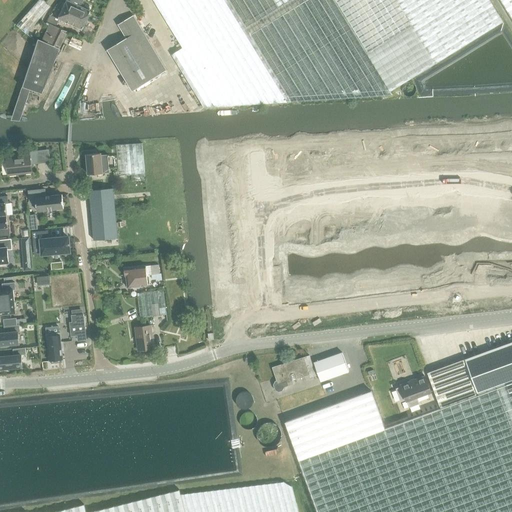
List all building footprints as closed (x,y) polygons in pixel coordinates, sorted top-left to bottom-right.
[(49,7),(42,0),(38,0),(16,25),(22,32),(25,35),(49,7)] [(152,0),(182,48),(171,55),(204,108),(325,100),(392,96),(390,93),(441,61),(503,22),(488,0),(152,0)] [(511,0),(500,0),(511,19),(511,0)] [(66,1),(65,1),(61,9),(75,16),(76,14),(85,18),(88,11),(79,7),(78,6),(75,5),(72,4),(71,3),(66,1)] [(45,24),(48,25),(48,24),(55,27),(59,19),(80,29),(85,18),(76,14),(75,16),(61,9),(61,10),(56,18),(50,16),(48,17),(45,24)] [(118,25),(126,38),(107,50),(112,58),(132,91),(167,70),(133,15),(118,25)] [(65,31),(55,27),(48,24),(48,25),(41,41),(58,48),(65,31)] [(40,94),(58,48),(41,41),(40,41),(36,39),(11,115),(20,116),(29,90),(40,94)] [(117,145),(119,176),(145,174),(142,143),(117,145)] [(31,155),(7,158),(9,174),(32,172),(31,164),(38,163),(37,151),(30,151),(31,155)] [(103,170),(109,170),(108,155),(102,155),(101,153),(86,155),(88,175),(103,173),(103,170)] [(118,238),(114,188),(89,191),(93,240),(118,238)] [(45,189),(28,191),(30,203),(36,202),(37,211),(46,210),(46,211),(55,210),(55,209),(64,208),(62,194),(45,196),(45,189)] [(0,215),(7,214),(6,203),(9,203),(8,196),(0,196),(0,215)] [(0,215),(0,235),(10,235),(9,226),(8,226),(7,214),(0,215)] [(45,230),(32,232),(33,246),(42,246),(42,254),(70,251),(68,237),(67,237),(58,238),(52,238),(52,239),(45,239),(45,230)] [(30,238),(21,238),(24,271),(32,270),(30,238)] [(0,265),(6,265),(6,262),(8,262),(7,250),(12,249),(11,239),(0,239),(0,265)] [(152,275),(159,274),(159,265),(124,269),(125,276),(126,276),(127,288),(148,286),(147,275),(152,275)] [(49,276),(37,277),(38,284),(50,283),(49,276)] [(3,285),(3,292),(0,292),(0,304),(15,303),(13,291),(16,291),(15,284),(3,285)] [(157,292),(138,294),(140,317),(166,314),(163,290),(157,290),(157,292)] [(0,316),(16,314),(15,303),(0,304),(0,316)] [(88,339),(85,313),(73,315),(73,321),(71,322),(72,336),(78,335),(79,341),(88,339)] [(6,332),(0,333),(0,345),(1,345),(1,347),(10,346),(10,344),(19,343),(18,332),(20,331),(20,324),(18,325),(5,326),(6,332)] [(60,326),(46,327),(47,334),(50,360),(51,363),(55,362),(57,360),(63,359),(62,350),(65,350),(64,341),(61,341),(60,332),(60,326)] [(139,351),(155,349),(152,326),(136,328),(139,351)] [(511,342),(427,373),(440,408),(511,382),(511,342)] [(13,356),(0,356),(0,368),(22,367),(21,355),(26,354),(26,348),(13,349),(13,356)] [(342,353),(314,363),(314,364),(318,375),(321,382),(349,372),(342,353)] [(286,363),(272,368),(276,381),(275,381),(273,385),(275,390),(279,392),(283,391),(284,387),(294,384),(292,380),(296,379),(309,375),(310,378),(318,375),(314,364),(312,364),(312,363),(309,355),(304,357),(301,358),(302,359),(286,364),(286,363)] [(420,404),(417,397),(430,392),(425,377),(401,385),(402,386),(396,388),(400,402),(406,400),(409,408),(420,404)] [(385,429),(299,460),(317,511),(511,511),(511,382),(440,408),(396,424),(390,427),(385,429)] [(245,409),(255,400),(246,389),(235,398),(245,409)] [(371,391),(285,422),(299,460),(385,429),(384,424),(371,391)] [(255,420),(255,417),(253,414),(251,412),(247,411),(244,412),(241,414),(239,416),(238,420),(238,423),(240,426),(243,428),(246,429),(250,428),(253,426),(254,423),(255,420)] [(297,511),(291,485),(269,483),(245,486),(187,494),(181,494),(180,490),(91,511),(86,511),(85,505),(56,511),(297,511)]
